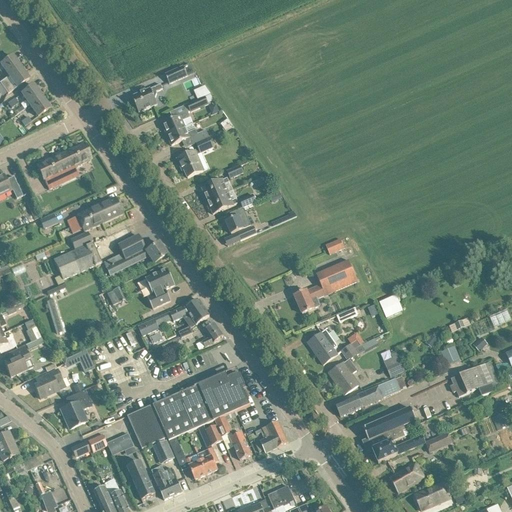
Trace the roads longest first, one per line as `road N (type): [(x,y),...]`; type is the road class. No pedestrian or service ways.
road 1 (residential): [(105,104),(341,436)]
road 2 (tertiary): [(315,449),(83,119)]
road 3 (unclassified): [(172,511),(315,449)]
road 4 (residential): [(85,511),(62,458),(0,399)]
road 5 (tertiary): [(83,119),(0,4)]
road 6 (residential): [(31,0),(105,104)]
